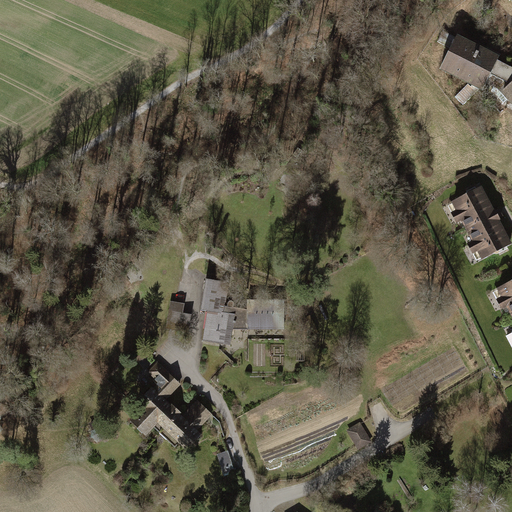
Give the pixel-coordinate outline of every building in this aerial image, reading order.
[(511,67),(461,36),(444,70),(485,90),(492,74),(511,84),(511,86),(502,95),(511,105),(511,67)] [(484,194),(452,209),(477,265),(510,250),(484,194)] [(286,290),(204,276),(198,314),(206,315),(202,341),(224,344),(227,327),(278,336),(286,290)] [(511,286),(496,294),(511,330),(511,286)] [(189,309),(171,305),(166,331),(184,335),(189,309)] [(162,426),(177,409),(167,400),(182,383),(157,361),(148,372),(157,380),(135,404),(138,407),(128,419),(147,436),(158,423),(162,426)] [(177,409),(162,426),(189,450),(203,434),(199,430),(213,414),(198,401),(185,416),(177,409)] [(361,425),(348,433),(359,451),(372,443),(361,425)]
